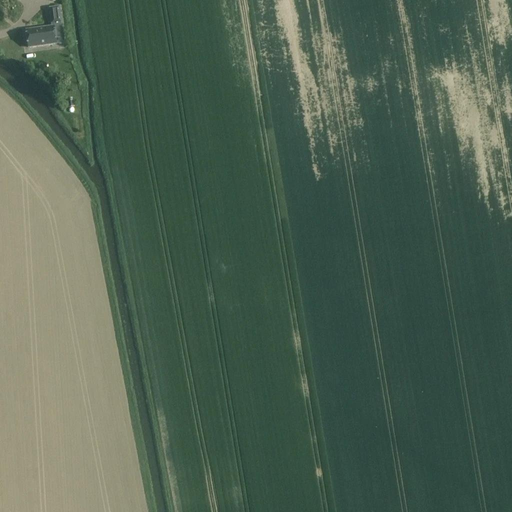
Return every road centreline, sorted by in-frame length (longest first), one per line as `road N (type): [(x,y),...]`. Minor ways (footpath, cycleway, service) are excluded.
road 1 (track): [(80,0),(169,511)]
road 2 (track): [(151,511),(92,193),(0,84)]
